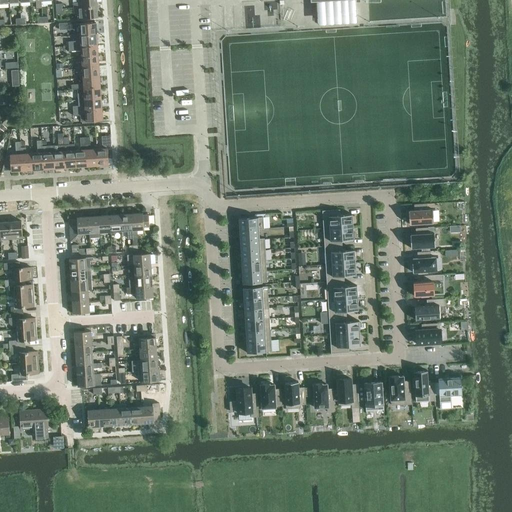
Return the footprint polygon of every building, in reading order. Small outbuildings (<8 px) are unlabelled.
[(356,0),(317,0),(319,23),(357,21),(356,0)] [(98,17),(97,6),(74,8),(74,14),(78,14),(79,18),(98,17)] [(80,35),(97,33),(96,22),(67,24),(68,30),(80,29),(80,35)] [(68,41),(69,46),(97,44),(97,33),(80,35),(80,41),(68,41)] [(97,44),(69,46),(69,51),(81,50),(81,56),(98,55),(97,44)] [(76,67),(99,66),(98,55),(81,56),(82,62),(76,62),(76,67)] [(83,78),(100,77),(99,66),(76,67),(76,72),(82,72),(83,78)] [(100,77),(83,78),(83,84),(71,84),(72,89),(77,89),(100,87),(100,77)] [(101,98),(100,87),(77,89),(78,100),(101,98)] [(73,106),(73,111),(102,109),(101,98),(78,100),(79,106),(73,106)] [(102,109),(73,111),(73,116),(85,115),(86,121),(103,120),(102,109)] [(109,165),(107,149),(111,148),(111,136),(102,136),(102,148),(96,149),(98,165),(109,165)] [(76,167),(87,166),(85,137),(81,138),(81,143),(80,143),(81,150),(75,150),(76,167)] [(90,137),(85,137),(87,166),(98,165),(96,149),(90,149),(90,137)] [(20,141),(22,170),(33,170),(32,153),(26,153),(25,147),(25,140),(20,141)] [(44,169),(42,146),(42,140),(37,140),(38,153),(32,153),(33,170),(44,169)] [(2,170),(11,169),(11,171),(22,170),(20,141),(15,141),(16,154),(10,154),(10,156),(6,156),(2,170)] [(65,167),(76,167),(75,150),(74,144),(69,144),(64,145),(65,167)] [(53,151),(54,168),(65,167),(64,145),(60,145),(59,145),(59,151),(53,151)] [(46,146),(42,146),(44,169),(54,168),(53,151),(47,152),(47,146),(46,146)] [(420,203),(414,204),(415,210),(409,210),(409,224),(433,223),(432,209),(427,209),(427,203),(420,203)] [(340,209),(322,210),(322,217),(328,217),(329,228),(353,227),(352,214),(340,215),(340,209)] [(143,215),(143,213),(131,214),(133,238),(137,238),(137,230),(144,230),(143,227),(149,227),(148,214),(143,215)] [(121,214),(110,215),(111,232),(122,231),(121,214)] [(131,214),(121,214),(122,231),(127,231),(128,239),(133,238),(131,214)] [(110,215),(100,216),(100,232),(111,232),(110,215)] [(69,220),(71,241),(75,241),(78,234),(89,233),(88,216),(77,217),(77,219),(69,220)] [(89,233),(90,233),(91,239),(100,238),(99,232),(100,232),(100,216),(88,216),(89,233)] [(238,218),(239,230),(259,228),(258,217),(238,218)] [(21,221),(10,222),(12,239),(23,238),(21,221)] [(0,222),(0,228),(1,240),(12,239),(10,222),(0,222)] [(342,240),(354,239),(353,227),(329,228),(330,239),(324,240),(324,246),(342,245),(342,240)] [(411,248),(435,246),(434,233),(429,233),(428,227),(416,228),(416,234),(410,234),(411,248)] [(240,240),(259,239),(259,228),(239,230),(240,240)] [(240,240),(240,251),(260,250),(259,239),(240,240)] [(355,262),(355,250),(342,251),(342,245),(324,246),(325,253),(331,253),(331,264),(355,262)] [(241,262),(261,260),(260,250),(240,251),(241,262)] [(430,257),(430,251),(417,252),(418,258),(413,258),(413,263),(412,263),(412,272),(418,272),(418,274),(426,273),(426,271),(436,270),(436,257),(430,257)] [(150,254),(134,255),(134,265),(134,266),(151,265),(150,254)] [(69,259),(70,270),(87,269),(91,269),(90,261),(92,261),(93,259),(93,257),(69,259)] [(242,272),(261,271),(261,260),(241,262),(242,272)] [(12,269),(13,279),(13,280),(21,279),(33,278),(32,267),(20,268),(20,262),(4,263),(4,270),(12,269)] [(344,275),(356,275),(355,262),(331,264),(332,275),(326,275),(326,282),(344,281),(344,275)] [(130,266),(131,271),(135,271),(135,276),(135,277),(152,275),(151,265),(134,266),(134,265),(130,266)] [(88,280),(87,269),(70,270),(71,281),(88,280)] [(242,284),(262,282),(261,271),(242,272),(242,284)] [(443,274),(425,275),(425,281),(413,282),(414,296),(438,294),(438,282),(443,281),(443,274)] [(152,286),(152,275),(135,277),(135,276),(129,276),(129,288),(152,286)] [(14,290),(14,296),(34,295),(33,284),(21,285),(21,279),(13,280),(13,279),(5,280),(5,287),(9,286),(9,289),(11,290),(14,290)] [(91,279),(88,280),(71,281),(71,286),(69,286),(69,290),(71,292),(88,291),(92,290),(91,279)] [(334,299),(358,298),(357,285),(345,286),(344,281),(326,282),(327,288),(333,288),(334,299)] [(153,301),(153,300),(152,286),(129,288),(126,288),(127,294),(136,293),(137,299),(148,298),(148,301),(153,301)] [(262,286),(243,288),(243,299),(263,298),(262,286)] [(71,292),(72,302),(89,301),(88,291),(71,292)] [(11,307),(11,313),(23,313),(23,307),(34,306),(34,295),(14,296),(15,307),(11,307)] [(244,309),(264,308),(263,298),(243,299),(244,309)] [(346,311),(358,310),(358,298),(334,299),(334,310),(328,311),(329,317),(346,316),(346,311)] [(445,298),(426,299),(427,305),(415,306),(415,320),(440,318),(439,306),(445,306),(445,298)] [(89,301),(72,302),(73,314),(85,313),(90,313),(89,301)] [(244,309),(245,320),(264,319),(264,308),(244,309)] [(12,326),(16,325),(16,330),(36,329),(35,318),(23,319),(23,313),(11,313),(11,318),(10,318),(10,324),(12,326)] [(336,335),(360,333),(359,321),(347,322),(346,316),(329,317),(329,324),(335,324),(336,335)] [(245,320),(245,331),(265,330),(264,319),(245,320)] [(439,329),(438,323),(428,323),(422,324),(422,330),(416,330),(417,344),(424,343),(424,345),(432,345),(431,343),(441,342),(440,329),(439,329)] [(9,341),(9,347),(25,346),(25,340),(37,339),(36,329),(16,330),(17,340),(9,341)] [(246,341),(266,340),(265,330),(245,331),(246,341)] [(75,343),(92,342),(91,331),(74,332),(75,343)] [(348,346),(361,346),(360,333),(336,335),(337,346),(331,346),(331,353),(349,352),(348,346)] [(157,349),(156,337),(154,337),(154,334),(133,336),(134,344),(139,344),(140,350),(157,349)] [(247,353),(266,351),(266,340),(246,341),(247,353)] [(75,343),(76,354),(92,353),(92,342),(75,343)] [(26,352),(25,346),(9,347),(10,354),(18,353),(19,363),(38,362),(37,351),(26,352)] [(140,350),(141,360),(157,359),(157,349),(140,350)] [(93,363),(92,353),(76,354),(76,365),(93,364),(93,363)] [(157,360),(157,359),(141,360),(141,365),(137,365),(138,370),(138,372),(158,370),(158,367),(159,367),(160,366),(161,365),(161,364),(161,363),(161,362),(160,362),(160,361),(159,361),(159,360),(158,360),(157,360)] [(38,362),(19,363),(19,374),(11,374),(12,381),(28,380),(27,374),(39,373),(38,362)] [(76,365),(77,376),(94,375),(93,368),(101,367),(101,363),(93,363),(93,364),(76,365)] [(158,373),(158,370),(138,372),(139,376),(142,376),(142,382),(160,381),(162,379),(161,374),(160,373),(158,373)] [(427,370),(414,371),(415,396),(428,395),(428,401),(435,400),(434,382),(428,383),(427,370)] [(78,386),(93,386),(95,385),(94,384),(101,384),(101,380),(94,380),(94,375),(77,376),(78,386)] [(399,375),(390,376),(390,378),(388,378),(389,387),(391,387),(391,397),(392,405),(411,403),(410,380),(404,381),(404,376),(399,376),(399,375)] [(461,376),(438,378),(440,402),(451,401),(451,395),(462,395),(461,376)] [(247,378),(233,378),(233,385),(229,385),(229,400),(237,400),(237,385),(248,385),(247,378)] [(359,407),(357,384),(351,384),(351,378),(337,379),(339,400),(339,405),(352,404),(352,407),(359,407)] [(299,387),(298,381),(285,382),(285,388),(283,388),(284,397),(286,397),(286,404),(286,408),(300,407),(300,404),(306,404),(305,392),(305,387),(299,387)] [(382,381),(364,382),(365,406),(384,405),(382,381)] [(270,384),(270,383),(261,384),(262,405),(262,408),(276,407),(276,405),(282,405),(281,389),(275,389),(275,384),(270,384)] [(314,383),(315,407),(327,407),(328,412),(335,411),(334,388),(328,389),(327,384),(322,384),(322,383),(314,383)] [(259,416),(257,393),(251,393),(251,387),(237,388),(238,401),(230,401),(231,411),(239,411),(239,412),(251,411),(252,416),(259,416)] [(131,407),(127,408),(126,403),(120,404),(121,425),(132,424),(131,407)] [(153,406),(142,407),(143,423),(154,422),(154,421),(160,420),(159,403),(153,403),(153,406)] [(114,409),(110,409),(111,425),(121,425),(120,404),(114,404),(114,409)] [(131,407),(132,424),(143,423),(142,407),(131,407)] [(110,409),(99,410),(100,426),(111,425),(110,409)] [(34,427),(34,432),(35,437),(47,436),(46,426),(47,426),(46,410),(21,411),(22,428),(34,427)] [(89,427),(100,426),(99,410),(88,410),(89,427)] [(0,434),(10,434),(8,418),(0,418),(0,434)] [(63,435),(53,436),(54,448),(64,447),(63,435)]
